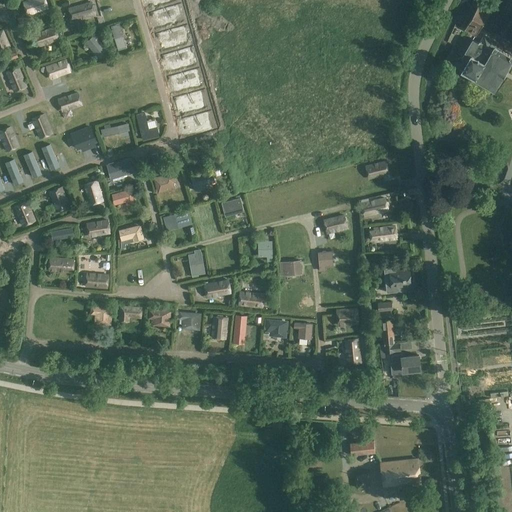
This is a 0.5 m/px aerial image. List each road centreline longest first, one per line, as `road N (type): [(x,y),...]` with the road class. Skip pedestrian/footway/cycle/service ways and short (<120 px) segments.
road 1 (secondary): [(442,416),(423,406),(87,382),(0,365)]
road 2 (tertiary): [(442,416),(413,85),(446,0)]
